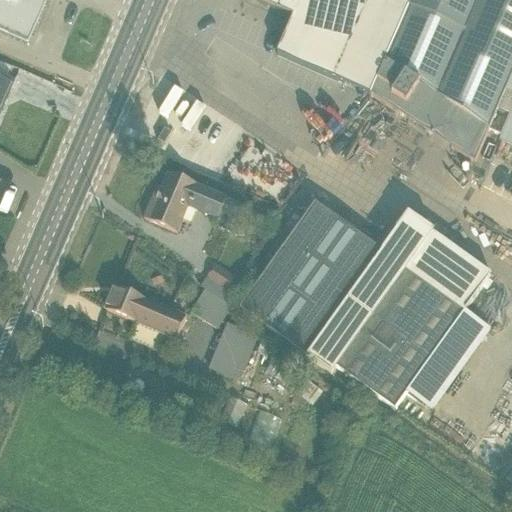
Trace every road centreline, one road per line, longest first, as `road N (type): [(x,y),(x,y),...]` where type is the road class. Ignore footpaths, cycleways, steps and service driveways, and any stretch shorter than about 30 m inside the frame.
road 1 (unknown): [(140,28),(263,128),(313,157),(511,217)]
road 2 (primary): [(0,358),(152,0)]
